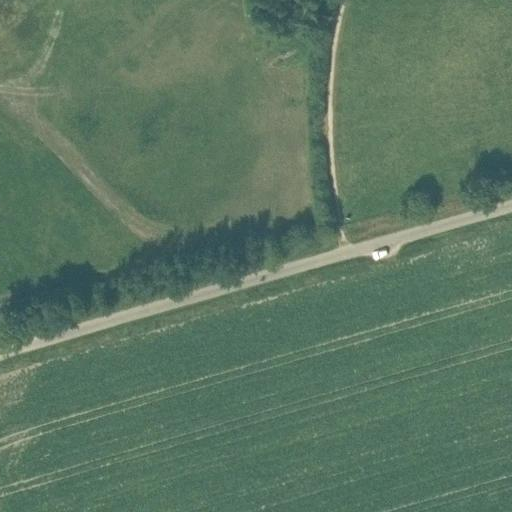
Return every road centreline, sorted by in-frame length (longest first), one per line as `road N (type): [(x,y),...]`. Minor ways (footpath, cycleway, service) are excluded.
road 1 (unclassified): [(347,250),(0,350)]
road 2 (track): [(511,203),(347,250)]
